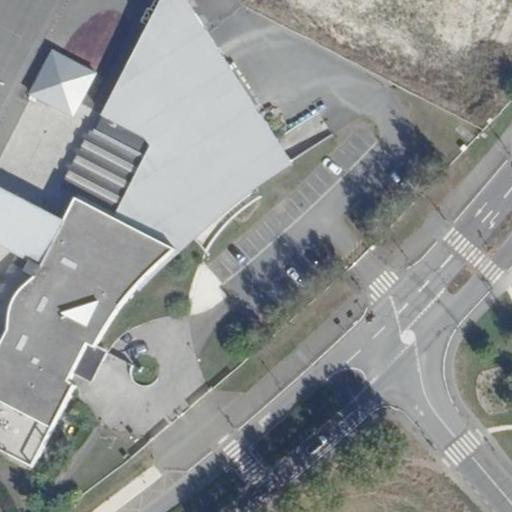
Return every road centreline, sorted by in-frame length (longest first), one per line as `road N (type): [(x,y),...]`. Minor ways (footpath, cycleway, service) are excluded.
road 1 (secondary): [(375,329),(156,511)]
road 2 (secondary): [(234,511),(406,372)]
road 3 (secondary): [(511,500),(406,372)]
road 4 (secondary): [(511,183),(408,298)]
